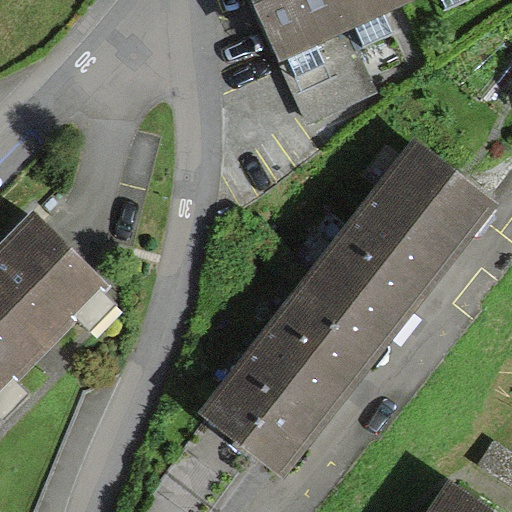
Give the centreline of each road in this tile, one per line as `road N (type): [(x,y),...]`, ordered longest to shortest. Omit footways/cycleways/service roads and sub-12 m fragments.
road 1 (residential): [(162,0),(179,27),(198,93),(191,262),(172,325),(99,472),(90,511)]
road 2 (residential): [(142,0),(0,148)]
